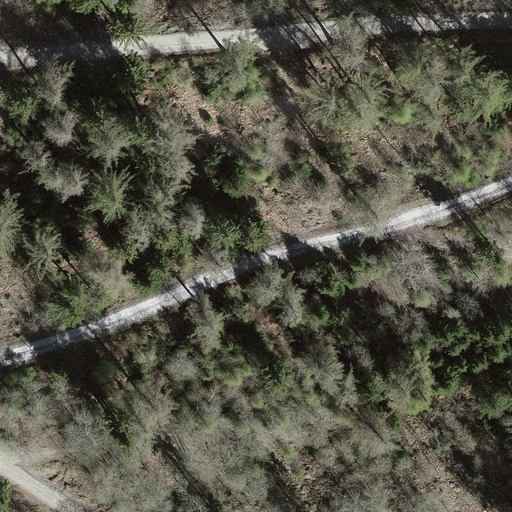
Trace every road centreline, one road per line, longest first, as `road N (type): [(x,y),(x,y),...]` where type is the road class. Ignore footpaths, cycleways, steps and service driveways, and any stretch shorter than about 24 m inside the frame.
road 1 (unclassified): [(511,184),(0,353)]
road 2 (unclassified): [(0,51),(511,29)]
